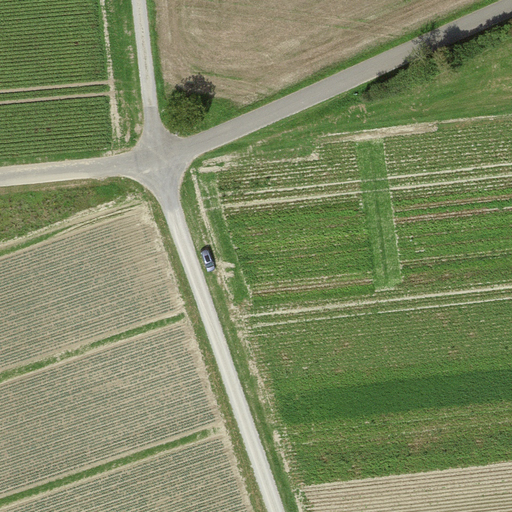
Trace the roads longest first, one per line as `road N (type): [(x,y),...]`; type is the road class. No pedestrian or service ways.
road 1 (unclassified): [(0,180),(163,166),(511,9)]
road 2 (track): [(279,511),(163,166),(142,0)]
